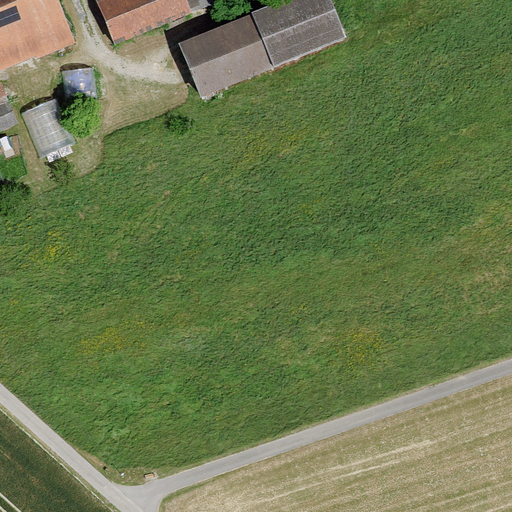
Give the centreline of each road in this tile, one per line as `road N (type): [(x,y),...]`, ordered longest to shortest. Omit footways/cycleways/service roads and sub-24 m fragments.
road 1 (unclassified): [(125,500),(511,366)]
road 2 (unclassified): [(125,500),(0,389)]
